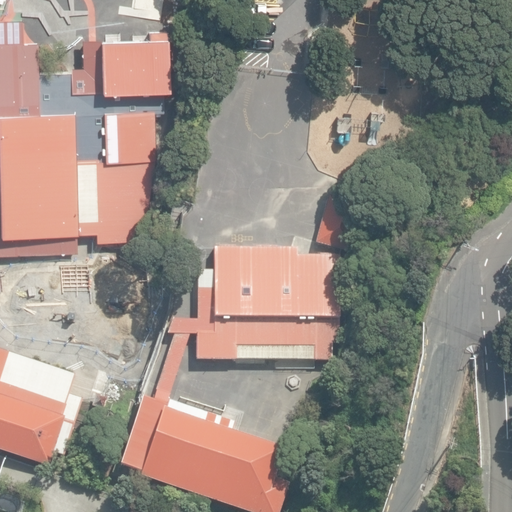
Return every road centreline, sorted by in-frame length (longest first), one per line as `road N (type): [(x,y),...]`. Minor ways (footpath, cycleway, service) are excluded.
road 1 (residential): [(504,511),(491,355),(482,325),(460,302)]
road 2 (residential): [(460,302),(395,511)]
